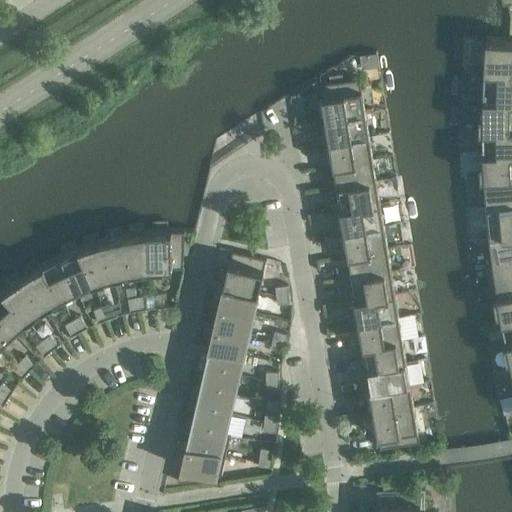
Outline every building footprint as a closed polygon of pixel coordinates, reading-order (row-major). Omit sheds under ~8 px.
[(511,41),(486,39),(484,70),(511,71),(511,41)] [(511,71),(484,70),(483,100),(511,100),(511,71)] [(320,84),(322,96),(326,119),(366,113),(360,77),(320,84)] [(511,100),(483,100),(483,130),(511,129),(511,100)] [(369,135),(366,113),(326,119),(328,134),(321,135),(323,143),(330,142),(369,135)] [(511,129),(483,130),(484,154),(511,152),(511,129)] [(373,158),(369,135),(330,142),(332,156),(325,157),(326,166),(334,165),(333,164),(373,158)] [(511,152),(484,154),(484,177),(511,175),(511,152)] [(377,180),(373,158),(333,164),(334,165),(336,179),(329,180),(330,188),(337,187),(377,180)] [(511,175),(484,177),(487,207),(511,205),(511,175)] [(380,203),(377,180),(337,187),(340,201),(332,202),(334,211),(341,210),(341,209),(380,203)] [(384,225),(380,203),(341,209),(341,210),(343,224),(336,225),(338,233),(345,232),(384,225)] [(511,205),(487,207),(490,238),(511,235),(511,205)] [(388,248),(384,225),(345,232),(347,246),(340,247),(341,256),(348,255),(348,254),(388,248)] [(172,231),(167,231),(148,232),(151,269),(173,268),(172,246),(176,245),(176,235),(172,235),(172,231)] [(151,269),(148,232),(125,236),(132,272),(151,269)] [(511,235),(490,238),(493,267),(511,264),(511,235)] [(132,272),(125,236),(102,241),(112,277),(132,272)] [(112,277),(102,241),(80,248),(93,283),(112,277)] [(93,283),(80,248),(61,256),(77,290),(93,283)] [(392,270),(388,248),(348,254),(348,255),(351,269),(344,270),(345,278),(352,277),(392,270)] [(77,290),(61,256),(43,266),(61,298),(77,290)] [(229,259),(224,281),(259,289),(264,267),(261,266),(262,262),(251,260),(250,264),(229,259)] [(511,264),(493,267),(486,268),(489,284),(496,283),(498,297),(511,294),(511,264)] [(61,298),(43,266),(23,278),(43,308),(61,298)] [(395,293),(392,270),(352,277),(355,292),(347,293),(349,301),(356,300),(395,293)] [(43,308),(23,278),(4,291),(27,320),(43,308)] [(259,289),(224,281),(219,302),(254,310),(259,289)] [(275,285),(276,293),(289,292),(288,283),(275,285)] [(27,320),(4,291),(0,295),(0,317),(13,332),(27,320)] [(290,300),(289,292),(276,293),(278,302),(290,300)] [(399,316),(395,293),(356,300),(358,314),(351,315),(353,324),(360,322),(399,316)] [(163,294),(154,294),(156,307),(164,306),(163,294)] [(511,294),(498,297),(502,320),(511,318),(511,294)] [(145,295),(136,297),(139,310),(148,308),(145,295)] [(139,310),(136,297),(128,299),(130,312),(139,310)] [(254,310),(219,302),(214,323),(250,331),(254,310)] [(110,304),(102,307),(107,319),(115,316),(110,304)] [(107,319),(102,307),(94,310),(98,322),(107,319)] [(81,316),(73,320),(79,331),(87,327),(81,316)] [(403,338),(399,316),(360,322),(362,337),(355,338),(356,346),(363,345),(403,338)] [(13,332),(0,317),(0,344),(1,345),(13,332)] [(511,318),(502,320),(507,343),(511,342),(511,318)] [(79,331),(73,320),(65,324),(72,336),(79,331)] [(250,331),(214,323),(210,344),(245,353),(250,331)] [(276,328),(273,337),(286,340),(288,332),(276,328)] [(50,335),(43,340),(51,350),(58,345),(50,335)] [(286,340),(273,337),(271,345),(284,349),(286,340)] [(407,361),(403,338),(363,345),(366,359),(359,360),(360,369),(367,367),(407,361)] [(51,350),(43,340),(36,346),(44,356),(51,350)] [(245,353),(210,344),(205,364),(240,372),(245,353)] [(25,356),(19,362),(29,371),(35,365),(25,356)] [(358,360),(350,362),(351,369),(359,368),(358,360)] [(410,383),(407,361),(367,367),(369,382),(362,383),(364,391),(371,390),(410,383)] [(29,371),(19,362),(13,369),(23,378),(29,371)] [(240,372),(205,364),(200,384),(236,392),(240,372)] [(266,370),(266,378),(279,378),(279,370),(266,370)] [(279,387),(279,378),(266,378),(266,387),(279,387)] [(2,383),(0,386),(0,392),(8,397),(13,390),(2,383)] [(414,406),(410,383),(371,390),(373,404),(366,405),(367,414),(375,412),(414,406)] [(236,392),(200,384),(196,404),(231,412),(236,392)] [(231,412),(196,404),(191,424),(226,432),(231,412)] [(420,441),(414,406),(375,412),(380,448),(420,441)] [(266,411),(265,420),(278,421),(278,412),(266,411)] [(278,421),(265,420),(264,429),(277,430),(278,421)] [(229,433),(226,432),(191,424),(187,444),(225,453),(229,433)] [(225,453),(187,444),(182,466),(220,475),(225,453)] [(261,446),(260,455),(273,456),(274,448),(261,446)] [(273,456),(260,455),(259,463),(272,465),(273,456)] [(378,490),(378,492),(380,492),(380,503),(380,510),(377,510),(377,511),(425,511),(425,506),(425,504),(422,504),(422,490),(426,490),(426,488),(378,490)]
